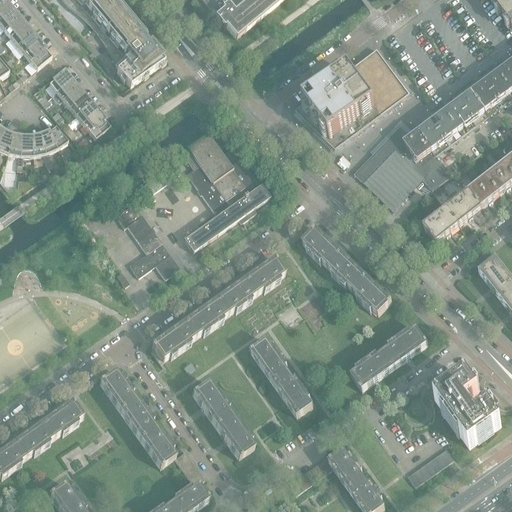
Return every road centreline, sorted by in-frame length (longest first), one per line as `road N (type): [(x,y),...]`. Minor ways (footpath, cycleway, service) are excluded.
road 1 (residential): [(238,510),(475,341)]
road 2 (residential): [(122,345),(328,196)]
road 3 (residential): [(26,0),(123,115),(197,59)]
road 4 (residential): [(238,510),(122,345)]
road 5 (residential): [(251,120),(411,0)]
road 6 (residential): [(0,433),(122,345)]
road 7 (residential): [(424,290),(328,196)]
